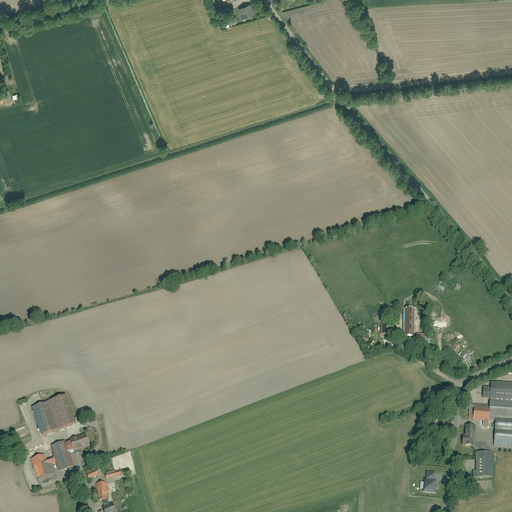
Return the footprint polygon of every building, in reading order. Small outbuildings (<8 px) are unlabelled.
[(253,4),(240,9),(244,19),(257,14),(253,4)] [(232,27),(240,24),(237,17),(230,20),(232,27)] [(414,310),(402,310),(402,339),(414,339),(414,342),(424,342),(424,336),(414,336),(414,328),(421,328),(421,319),(414,319),(414,310)] [(392,323),(379,323),(379,336),(392,335),(392,323)] [(511,386),(493,385),(493,390),(484,389),(483,399),(492,399),(491,407),(475,406),(475,420),(484,421),(483,426),(489,426),(490,419),(511,420),(511,386)] [(31,406),(40,435),(76,425),(67,395),(31,406)] [(438,420),(430,421),(430,429),(438,429),(438,420)] [(462,447),(473,448),(475,427),(465,426),(464,437),(462,437),(462,447)] [(511,432),(497,431),(496,448),(511,448),(511,432)] [(45,457),(31,462),(40,488),(55,482),(53,478),(56,477),(52,467),(57,465),(61,474),(74,469),(69,456),(91,448),(86,437),(52,449),(55,459),(47,462),(45,457)] [(494,454),(476,454),(476,479),(494,479),(494,454)] [(26,498),(33,494),(23,471),(26,470),(23,464),(12,469),(26,498)] [(106,477),(107,482),(124,477),(123,472),(106,477)] [(87,477),(89,483),(99,479),(97,473),(87,477)] [(434,494),(435,483),(424,482),(423,492),(434,494)] [(108,502),(108,485),(97,486),(97,504),(104,503),(105,509),(103,510),(103,511),(116,511),(114,506),(111,507),(108,502)]
